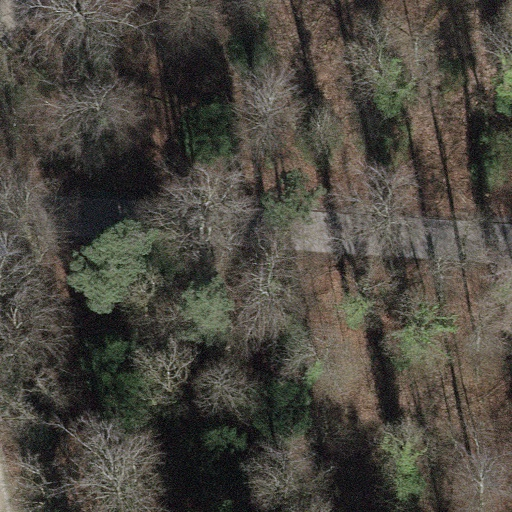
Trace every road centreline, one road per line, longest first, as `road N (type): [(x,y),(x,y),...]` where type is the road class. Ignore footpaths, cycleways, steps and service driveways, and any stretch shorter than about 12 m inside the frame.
road 1 (track): [(6,511),(0,36),(30,0)]
road 2 (unclassified): [(511,257),(0,230)]
